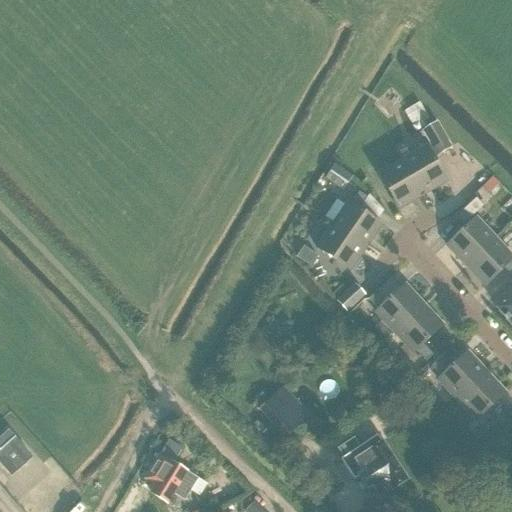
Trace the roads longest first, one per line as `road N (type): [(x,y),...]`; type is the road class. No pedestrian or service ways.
road 1 (track): [(102,511),(395,0)]
road 2 (residential): [(511,358),(401,239)]
